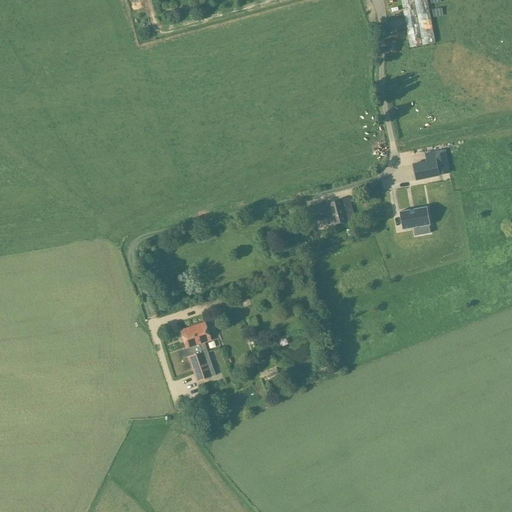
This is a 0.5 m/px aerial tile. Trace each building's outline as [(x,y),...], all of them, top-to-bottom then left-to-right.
[(436,43),(427,0),(400,0),(401,0),(410,48),(436,43)] [(416,181),(440,176),(436,160),(413,164),(416,181)] [(333,225),(349,221),(354,219),(348,198),(343,199),(327,204),(328,204),(310,209),(314,221),(327,217),(329,226),(333,225)] [(293,219),(303,216),(301,210),(299,203),(289,206),(291,213),(293,219)] [(431,225),(427,207),(400,212),(403,230),(431,225)] [(91,321),(74,323),(76,336),(92,335),(91,321)] [(178,330),(185,350),(195,383),(211,377),(210,376),(214,375),(204,343),(210,341),(204,322),(178,330)]
